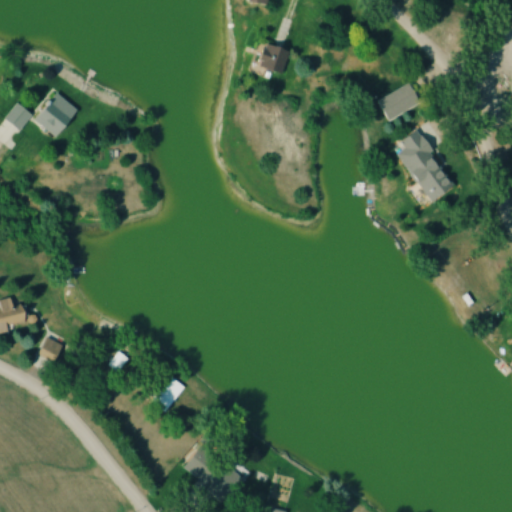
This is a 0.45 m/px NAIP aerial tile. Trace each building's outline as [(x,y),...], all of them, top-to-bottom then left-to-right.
[(278,76),(285,52),(259,44),(252,68),(278,76)] [(51,137),(74,109),(51,91),(30,116),(13,103),(1,118),(16,130),(27,118),(51,137)] [(425,202),(450,185),(414,129),(388,146),(425,202)] [(0,312),(0,333),(22,320),(13,305),(0,312)] [(58,345),(41,337),(29,364),(46,372),(58,345)] [(124,360),(115,353),(104,367),(112,374),(124,360)] [(181,390),(170,378),(149,399),(161,410),(181,390)] [(244,481),(221,464),(200,491),(223,508),(244,481)]
